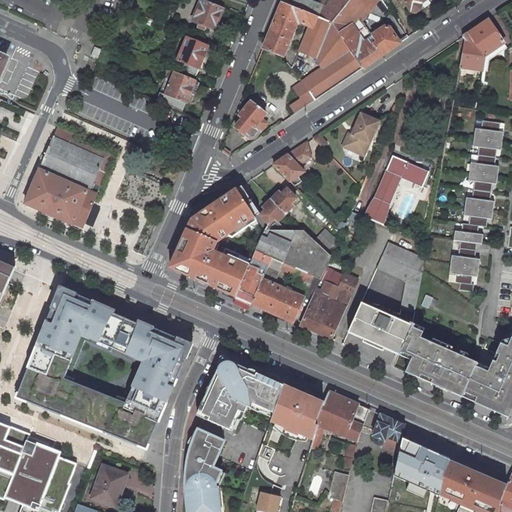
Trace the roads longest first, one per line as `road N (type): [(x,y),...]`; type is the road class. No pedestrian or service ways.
road 1 (primary): [(511,436),(148,276)]
road 2 (residential): [(182,207),(485,0)]
road 3 (primary): [(216,330),(503,457)]
road 4 (residential): [(5,206),(64,83),(205,149)]
road 5 (residential): [(216,330),(181,411),(167,511)]
road 6 (residential): [(265,0),(205,149)]
road 7 (primary): [(148,276),(5,206)]
road 8 (primary): [(0,238),(140,296)]
